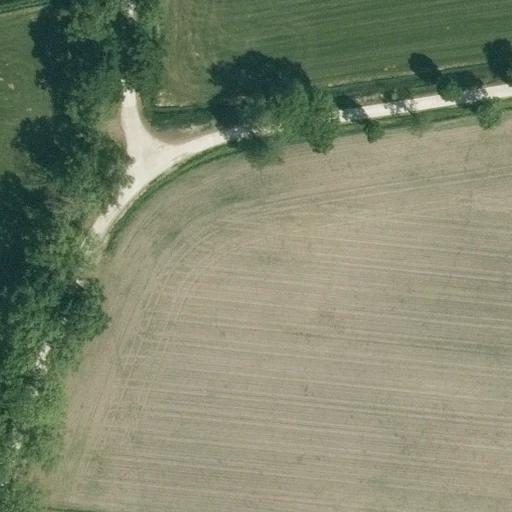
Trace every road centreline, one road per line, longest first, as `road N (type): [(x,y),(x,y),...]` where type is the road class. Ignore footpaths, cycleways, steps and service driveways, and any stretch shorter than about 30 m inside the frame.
road 1 (unclassified): [(150,163),(224,135),(511,90)]
road 2 (unclassified): [(0,490),(87,246),(150,163)]
road 3 (unclassified): [(150,163),(128,118),(122,0)]
